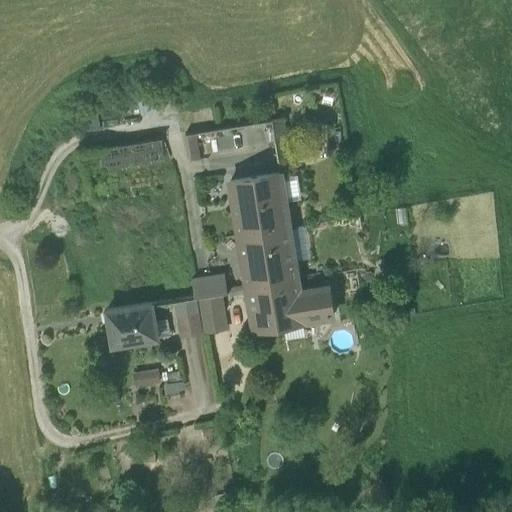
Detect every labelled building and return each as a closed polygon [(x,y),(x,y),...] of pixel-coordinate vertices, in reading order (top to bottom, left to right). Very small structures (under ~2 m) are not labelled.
[(187,133),(188,157),(196,157),(196,132),(187,133)] [(161,138),(113,145),(82,150),(86,171),(117,166),(117,167),(165,159),(161,138)] [(230,180),(254,328),(333,315),(329,285),(300,290),(281,173),(230,180)] [(193,277),(196,297),(198,297),(221,293),(228,292),(225,272),(193,277)] [(198,297),(203,331),(227,327),(221,293),(198,297)] [(174,301),(180,335),(201,332),(196,297),(174,301)] [(107,310),(113,345),(158,338),(154,308),(153,302),(107,310)] [(133,384),(158,381),(157,367),(131,370),(133,384)]
